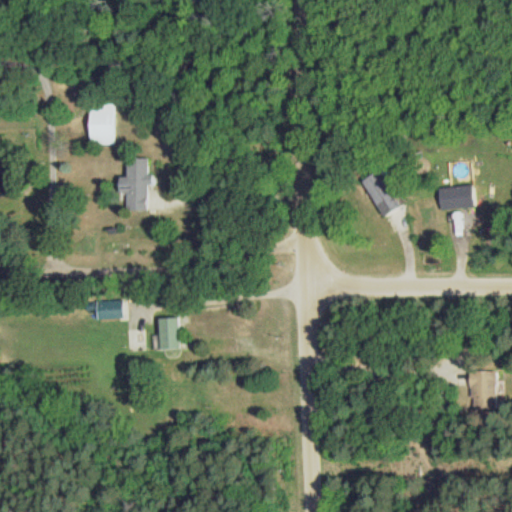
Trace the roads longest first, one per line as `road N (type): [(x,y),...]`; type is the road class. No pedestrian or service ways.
road 1 (residential): [(311,511),(302,0)]
road 2 (residential): [(511,287),(309,286)]
